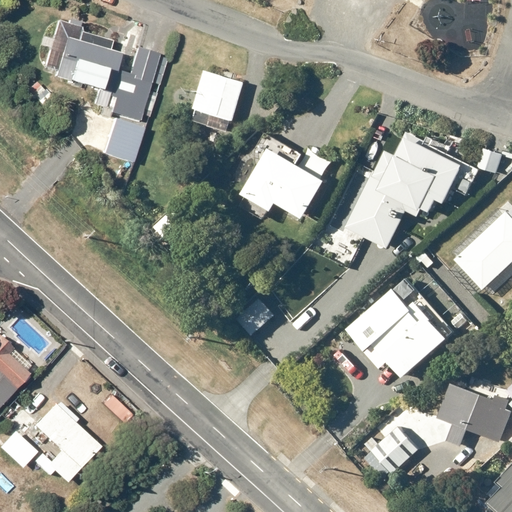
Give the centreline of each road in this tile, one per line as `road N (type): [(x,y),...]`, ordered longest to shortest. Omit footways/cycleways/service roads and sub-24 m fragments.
road 1 (secondary): [(0,237),(305,511)]
road 2 (residential): [(149,0),(511,120)]
